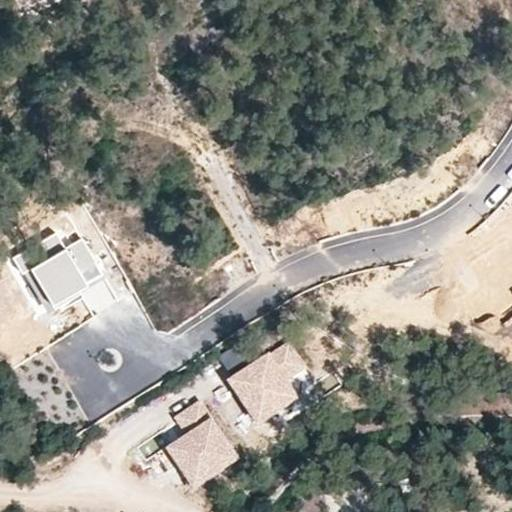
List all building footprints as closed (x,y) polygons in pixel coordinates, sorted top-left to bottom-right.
[(20,271),(43,310),(100,276),(65,217),(0,256),(0,267),(7,279),(20,271)] [(511,293),(511,221),(476,252),(484,264),(477,269),(504,323),(511,315),(511,301),(510,295),(511,293)] [(421,287),(357,318),(419,366),(451,346),(421,287)] [(305,406),(279,359),(233,384),(259,431),(305,406)] [(198,489),(241,462),(204,404),(161,431),(198,489)]
